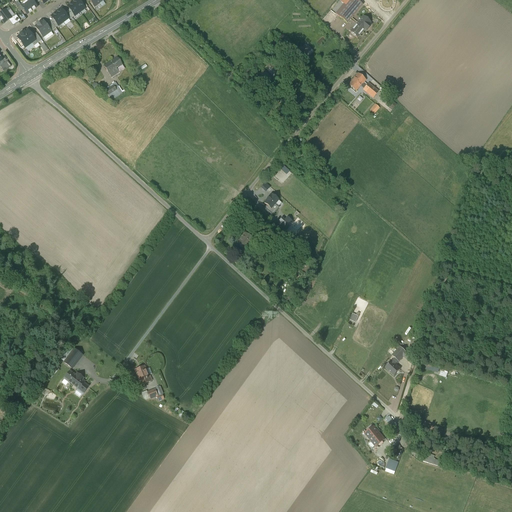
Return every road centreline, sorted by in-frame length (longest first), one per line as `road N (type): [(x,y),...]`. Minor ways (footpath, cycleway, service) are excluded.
road 1 (unclassified): [(206,241),(407,0)]
road 2 (unclassified): [(210,246),(393,412),(405,448)]
road 3 (track): [(393,412),(404,399),(474,167)]
road 4 (unclassified): [(29,76),(206,241)]
road 5 (unclassified): [(210,246),(105,384)]
road 6 (tertiary): [(157,0),(29,76)]
